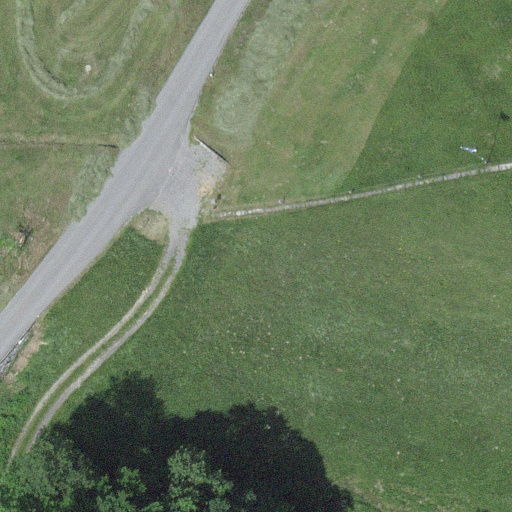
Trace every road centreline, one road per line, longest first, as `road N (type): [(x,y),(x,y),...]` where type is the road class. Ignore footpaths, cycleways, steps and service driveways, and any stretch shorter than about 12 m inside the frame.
road 1 (track): [(0,508),(40,412),(148,304),(176,260),(187,191),(146,150)]
road 2 (tertiary): [(233,0),(146,150),(0,338)]
